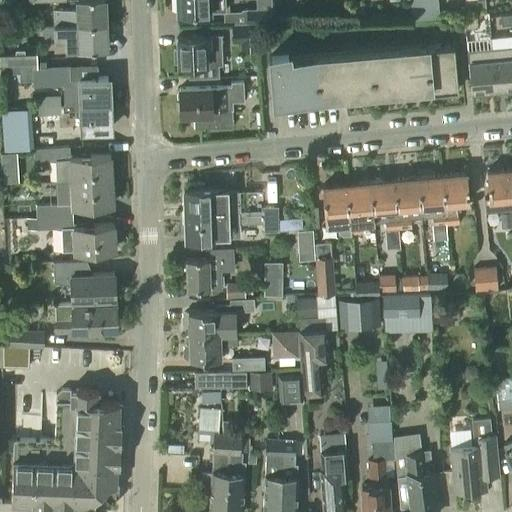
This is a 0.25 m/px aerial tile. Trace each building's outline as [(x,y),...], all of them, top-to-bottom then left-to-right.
[(75,0),(76,9),(53,9),(53,24),(105,22),(103,0),(75,0)] [(175,0),(176,13),(223,11),(223,0),(175,0)] [(409,0),(411,20),(437,17),(435,0),(409,0)] [(255,10),(247,10),(247,23),(251,23),(251,22),(271,22),(271,9),(255,10)] [(511,13),(499,14),(499,25),(511,24),(511,13)] [(475,17),(462,18),(463,28),(475,27),(475,17)] [(106,47),(105,22),(53,24),(54,39),(64,39),(65,49),(79,48),(79,50),(87,50),(86,48),(106,47)] [(255,25),(232,25),(232,41),(239,41),(240,48),(256,48),(255,25)] [(177,48),(173,48),(174,62),(177,62),(178,64),(187,64),(187,77),(217,75),(217,63),(221,62),(220,34),(204,35),(176,36),(177,48)] [(36,61),(35,45),(16,45),(16,37),(10,38),(10,36),(7,36),(7,38),(1,38),(1,47),(0,46),(0,67),(44,66),(44,61),(36,61)] [(286,53),(270,54),(274,98),(289,96),(290,103),(457,88),(453,44),(287,59),(286,53)] [(511,44),(490,47),(494,93),(511,91),(511,44)] [(490,47),(465,49),(469,95),(494,93),(490,47)] [(44,66),(33,66),(34,84),(63,84),(64,104),(76,103),(107,102),(106,76),(69,77),(69,64),(51,65),(44,66)] [(209,86),(179,87),(180,113),(193,112),(194,128),(232,127),(231,109),(230,101),(232,101),(243,100),(242,81),(230,81),(230,85),(209,86)] [(61,106),(61,97),(46,98),(46,107),(61,106)] [(107,102),(76,103),(76,129),(108,129),(107,102)] [(61,116),(61,107),(61,106),(46,107),(39,107),(39,117),(61,116)] [(23,108),(0,109),(0,119),(2,150),(26,148),(23,108)] [(90,141),(89,131),(68,132),(68,142),(90,141)] [(68,146),(31,148),(32,160),(68,158),(68,146)] [(14,152),(0,152),(0,154),(1,167),(14,167),(14,152)] [(68,158),(55,159),(56,181),(70,180),(110,178),(109,154),(69,155),(68,156),(68,158)] [(488,197),(483,197),(485,211),(499,209),(500,226),(511,224),(511,188),(510,168),(486,170),(488,197)] [(465,172),(441,174),(445,222),(458,221),(457,210),(456,210),(455,201),(468,199),(465,172)] [(441,174),(417,176),(421,217),(432,216),(433,224),(445,222),(441,174)] [(417,176),(394,178),(398,227),(411,226),(410,218),(421,217),(417,176)] [(70,180),(56,181),(57,203),(71,202),(71,205),(112,203),(110,178),(70,180)] [(394,178),(370,181),(374,221),(385,220),(385,228),(398,227),(394,178)] [(370,181),(346,183),(350,232),(364,231),(363,222),(374,221),(370,181)] [(188,188),(183,188),(184,213),(239,211),(239,191),(213,191),(213,187),(203,187),(203,183),(188,183),(188,188)] [(346,183),(321,185),(325,226),(338,225),(338,231),(342,234),(350,233),(350,232),(346,183)] [(41,204),(35,204),(36,217),(71,215),(71,205),(71,202),(57,203),(41,204)] [(263,209),(263,222),(264,222),(264,229),(278,229),(277,206),(263,206),(263,209)] [(239,211),(184,213),(185,237),(215,236),(233,235),(240,235),(240,223),(263,222),(263,209),(239,211)] [(36,217),(25,217),(26,229),(60,228),(61,250),(73,249),(114,248),(112,223),(71,225),(71,215),(36,217)] [(302,228),(297,229),(298,241),(313,240),(312,228),(302,228)] [(206,257),(186,258),(187,287),(220,286),(219,284),(223,284),(222,273),(219,273),(219,268),(232,267),(231,246),(206,247),(206,257)] [(316,257),(319,294),(324,294),(335,293),(331,256),(316,257)] [(85,259),(53,260),(54,280),(71,280),(71,302),(71,306),(95,305),(95,298),(111,297),(111,298),(115,298),(114,272),(86,273),(85,259)] [(485,267),(475,268),(476,291),(486,290),(485,267)] [(495,267),(485,267),(486,290),(496,290),(495,267)] [(263,269),(263,295),(279,295),(279,269),(263,269)] [(393,270),(378,272),(378,280),(379,288),(394,287),(393,270)] [(444,271),(426,271),(426,273),(428,288),(445,288),(444,271)] [(428,288),(426,273),(402,273),(402,288),(428,288)] [(378,280),(355,281),(356,294),(379,293),(379,288),(378,280)] [(243,283),(228,284),(228,297),(244,296),(243,283)] [(417,292),(382,293),(382,314),(417,313),(417,312),(417,292)] [(315,296),(296,297),(303,390),(323,388),(321,356),(329,356),(326,328),(336,327),(334,293),(324,294),(319,294),(315,294),(315,296)] [(71,302),(54,302),(55,329),(116,328),(116,305),(111,305),(111,298),(111,297),(95,298),(95,305),(71,306),(71,302)] [(184,311),(181,314),(182,322),(184,324),(188,324),(188,334),(235,333),(235,310),(254,310),(253,297),(229,298),(229,303),(217,304),(217,309),(188,310),(188,311),(184,311)] [(377,298),(339,300),(340,324),(342,324),(378,322),(377,298)] [(457,305),(435,306),(436,317),(458,315),(457,305)] [(417,344),(417,325),(405,325),(405,344),(417,344)] [(9,327),(8,343),(42,345),(43,329),(9,327)] [(389,330),(375,332),(377,347),(391,345),(389,330)] [(295,331),(273,332),(273,350),(277,354),(296,354),(295,331)] [(185,344),(182,346),(183,354),(185,357),(189,357),(189,358),(219,357),(219,343),(236,342),(235,333),(188,334),(189,343),(185,344)] [(263,356),(231,357),(232,369),(264,368),(263,356)] [(464,369),(463,374),(465,378),(469,380),(474,380),(478,377),(479,372),(477,367),(473,365),(468,366),(464,369)] [(269,370),(250,371),(251,385),(270,384),(269,370)] [(194,371),(194,386),(243,385),(243,371),(194,371)] [(299,372),(277,374),(279,400),(301,399),(299,372)] [(511,375),(494,377),(495,395),(511,393),(511,375)] [(12,436),(9,499),(112,504),(117,401),(96,400),(96,389),(60,387),(55,391),(52,438),(12,436)] [(220,390),(200,391),(200,402),(220,401),(220,390)] [(199,406),(197,428),(217,430),(219,408),(199,406)] [(474,444),(450,446),(454,490),(486,487),(485,475),(498,474),(495,435),(490,435),(489,418),(472,419),(474,444)] [(389,423),(368,424),(369,442),(370,442),(372,442),(390,441),(390,439),(390,435),(389,423)] [(201,471),(200,488),(209,488),(208,511),(222,511),(224,511),(229,433),(213,432),(212,450),(213,450),(212,470),(210,470),(210,471),(201,471)] [(229,433),(224,511),(241,511),(243,473),(242,473),(243,460),(237,460),(238,434),(229,433)] [(264,474),(262,511),(278,511),(282,438),(265,438),(264,474)] [(282,438),(278,511),(295,511),(297,475),(296,475),(296,463),(293,463),(294,439),(282,438)] [(511,439),(503,443),(510,460),(509,460),(511,468),(511,439)] [(321,467),(319,467),(321,511),(343,511),(344,511),(342,475),(347,475),(345,447),(320,449),(321,467)] [(407,478),(396,479),(399,511),(400,511),(401,511),(403,510),(407,510),(411,509),(411,511),(436,511),(428,449),(419,451),(404,453),(407,473),(406,473),(407,478)] [(369,484),(361,484),(362,511),(388,511),(387,483),(386,483),(384,458),(368,459),(369,484)]
